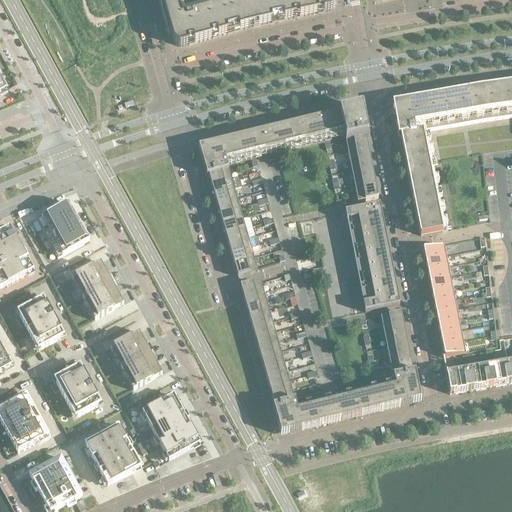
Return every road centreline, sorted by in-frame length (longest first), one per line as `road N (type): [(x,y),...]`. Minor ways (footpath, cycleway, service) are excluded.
road 1 (residential): [(431,412),(372,76)]
road 2 (residential): [(361,25),(160,74)]
road 3 (tertiary): [(174,124),(372,76)]
road 4 (tertiary): [(369,63),(171,111)]
road 5 (residential): [(431,412),(237,460)]
road 6 (residential): [(225,298),(174,124)]
road 7 (residential): [(0,392),(156,308)]
road 8 (residential): [(237,460),(156,308)]
road 9 (residential): [(156,308),(72,158)]
road 10 (residential): [(511,2),(361,25)]
road 11 (tertiary): [(511,39),(369,63)]
road 12 (tertiary): [(372,76),(511,53)]
road 13 (residential): [(237,460),(108,511)]
